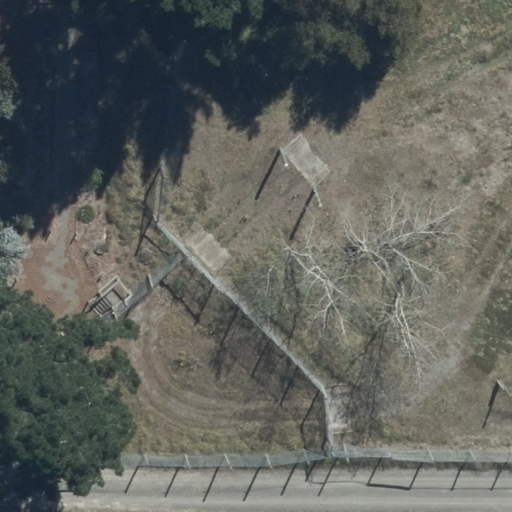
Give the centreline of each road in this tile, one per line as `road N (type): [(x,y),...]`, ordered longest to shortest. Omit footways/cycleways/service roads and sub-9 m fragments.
road 1 (track): [(0,487),(126,340),(300,173),(439,68),(511,33)]
road 2 (track): [(1,487),(511,489)]
road 3 (track): [(511,225),(454,307),(422,372),(370,399),(320,410),(205,411)]
road 4 (track): [(205,411),(67,409)]
